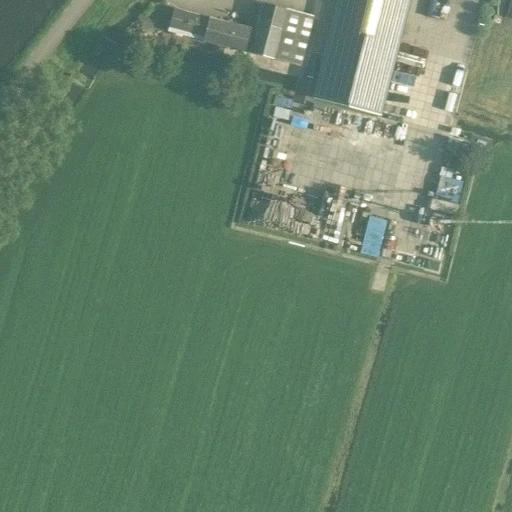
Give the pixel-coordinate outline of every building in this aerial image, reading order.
[(338,0),(318,81),(382,97),(406,0),(338,0)] [(173,8),(167,31),(249,52),(248,53),(272,59),(272,58),(299,66),(312,17),(261,3),(254,30),(173,8)] [(302,79),(296,102),(309,105),(314,82),(302,79)] [(465,153),(469,141),(449,136),(446,148),(465,153)] [(444,195),(457,198),(461,182),(448,179),(444,195)] [(377,257),(382,217),(363,215),(358,255),(377,257)]
